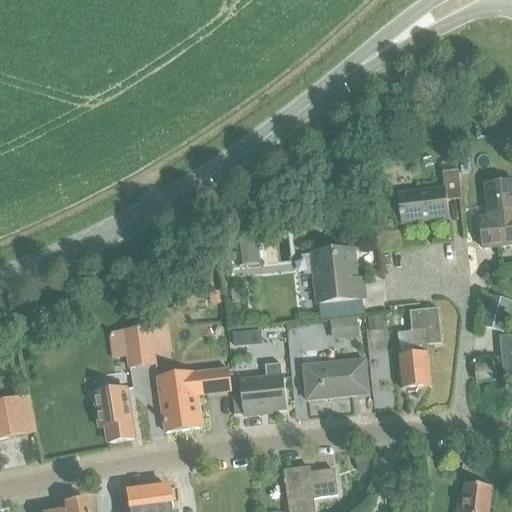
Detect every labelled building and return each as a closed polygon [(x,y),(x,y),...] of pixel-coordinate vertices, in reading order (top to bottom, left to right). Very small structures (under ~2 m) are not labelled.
[(398,196),(401,227),(449,222),(447,203),(461,201),(458,173),(442,175),(444,190),(398,196)] [(480,221),(483,251),(511,247),(511,184),(485,187),(489,220),(480,221)] [(315,197),(329,207),(337,196),(323,185),(315,197)] [(319,213),(303,215),(304,227),(321,225),(319,213)] [(400,233),(385,235),(387,246),(402,244),(400,233)] [(252,235),(234,237),(238,269),(256,267),(252,235)] [(313,257),(301,258),(304,277),(316,276),(312,281),(313,292),(318,296),(319,307),(363,302),(361,280),(355,280),(351,250),(313,255),(313,257)] [(490,299),(482,328),(503,334),(511,305),(490,299)] [(430,389),(425,348),(442,346),(438,311),(410,314),(412,334),(398,335),(401,358),(399,358),(403,392),(406,392),(408,394),(416,393),(417,391),(430,389)] [(383,319),(368,320),(370,334),(384,332),(383,319)] [(333,323),(335,341),(359,339),(357,320),(333,323)] [(148,329),(124,333),(128,360),(130,372),(154,367),(148,329)] [(247,334),(233,335),(234,349),(248,348),(247,334)] [(511,338),(501,340),(505,382),(511,380),(511,338)] [(303,369),(307,403),(369,396),(365,363),(303,369)] [(287,413),(283,378),(282,378),(281,366),(265,368),(266,380),(240,383),(243,418),(287,413)] [(477,370),(478,384),(494,383),(493,368),(477,370)] [(163,417),(166,435),(201,430),(196,398),(232,394),(229,372),(158,380),(163,417)] [(35,421),(50,419),(43,383),(28,386),(35,421)] [(134,441),(126,391),(95,396),(100,431),(106,430),(109,446),(134,441)] [(14,400),(0,402),(0,441),(22,437),(33,435),(26,397),(14,400)] [(368,461),(356,466),(360,477),(372,473),(368,461)] [(311,476),(310,470),(284,474),(289,511),(314,511),(313,501),(337,498),(334,473),(311,476)] [(489,511),(492,490),(465,487),(464,499),(459,498),(457,511),(489,511)] [(166,488),(125,494),(127,511),(169,511),(166,488)] [(63,511),(86,511),(84,500),(63,504),(63,511)]
